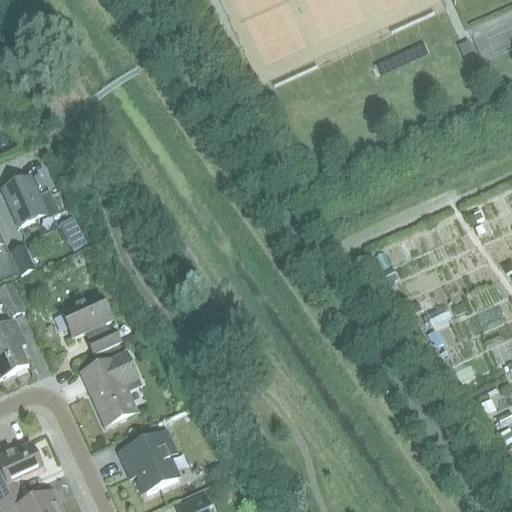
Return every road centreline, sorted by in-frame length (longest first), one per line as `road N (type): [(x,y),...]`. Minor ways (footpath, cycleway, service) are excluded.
road 1 (residential): [(481,511),(129,0)]
road 2 (residential): [(103,511),(53,403),(25,399),(0,410)]
